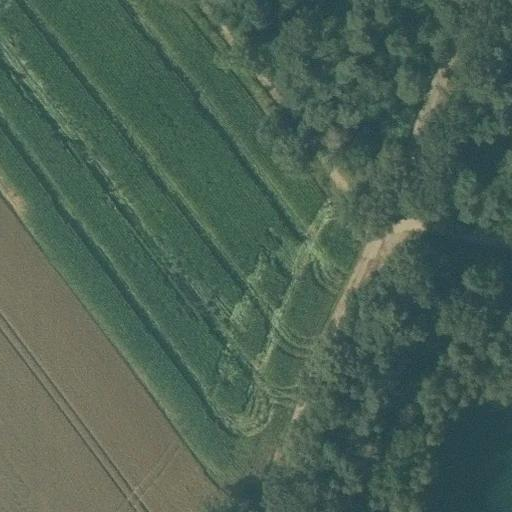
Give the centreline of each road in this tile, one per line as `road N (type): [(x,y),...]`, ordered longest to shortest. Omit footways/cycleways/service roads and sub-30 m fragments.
road 1 (track): [(389,223),(266,511)]
road 2 (track): [(206,0),(389,223)]
road 3 (unclassified): [(472,0),(389,223)]
road 4 (track): [(389,223),(511,248)]
